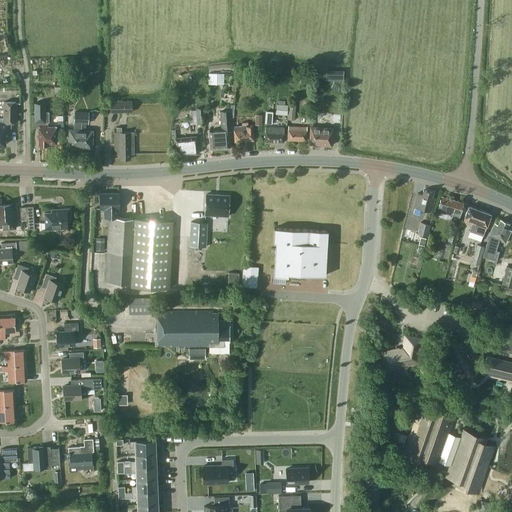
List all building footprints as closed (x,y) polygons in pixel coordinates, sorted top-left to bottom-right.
[(220,72),(208,72),(208,84),(212,84),(213,79),(219,79),(220,72)] [(54,87),(54,97),(63,97),(63,87),(54,87)] [(110,111),(132,111),(132,100),(110,100),(110,111)] [(0,143),(4,143),(4,139),(9,139),(9,121),(15,121),(15,101),(3,101),(3,118),(0,118),(0,143)] [(32,114),(32,126),(39,126),(39,145),(48,144),(48,143),(56,143),(56,126),(48,126),(47,122),(49,122),(49,111),(45,111),(45,102),(34,103),(34,114),(32,114)] [(275,113),(287,114),(288,104),(276,103),(275,113)] [(205,123),(204,107),(196,108),(197,124),(205,123)] [(89,123),(89,117),(89,112),(74,111),(74,129),(69,129),(68,147),(92,148),(93,130),(86,130),(86,123),(89,123)] [(230,147),(228,130),(232,129),(230,111),(220,112),(221,130),(209,131),(210,149),(230,147)] [(248,125),(248,122),(241,122),(241,125),(233,126),(234,141),(253,139),(252,124),(248,125)] [(265,141),(283,141),(284,127),(265,126),(265,141)] [(306,140),(307,127),(288,126),(288,139),(306,140)] [(309,143),(331,145),(332,128),(310,126),(309,143)] [(114,154),(120,154),(120,158),(130,158),(130,153),(133,153),(133,132),(121,132),(116,132),(114,132),(114,154)] [(198,153),(196,136),(175,138),(175,146),(178,146),(179,155),(198,153)] [(431,212),(435,197),(432,197),(433,192),(423,190),(422,194),(417,193),(413,207),(431,212)] [(132,218),(120,217),(118,217),(118,208),(119,208),(118,193),(99,193),(100,209),(104,209),(104,217),(108,217),(105,282),(129,283),(131,254),(132,254),(130,286),(169,288),(173,220),(134,218),(134,220),(132,219),(132,218)] [(228,194),(205,193),(205,213),(227,214),(228,194)] [(459,217),(463,202),(441,196),(437,211),(459,217)] [(2,229),(15,228),(14,211),(12,211),(11,203),(2,204),(1,198),(0,198),(0,225),(2,226),(2,229)] [(33,206),(26,206),(27,229),(34,228),(33,206)] [(463,222),(471,225),(469,231),(483,235),(490,214),(468,206),(463,222)] [(67,221),(69,221),(69,208),(51,209),(52,211),(44,212),(45,222),(40,220),(40,229),(67,228),(67,221)] [(499,251),(496,250),(499,240),(505,243),(511,230),(506,228),(509,223),(500,219),(498,224),(495,223),(489,235),(483,257),(496,261),(499,251)] [(189,221),(188,245),(204,245),(205,221),(189,221)] [(427,236),(430,224),(420,222),(417,234),(427,236)] [(454,242),(458,226),(452,225),(448,240),(454,242)] [(273,275),(291,276),(323,278),(323,275),(325,275),(328,230),(274,228),(273,242),(275,242),(273,275)] [(426,238),(420,236),(418,245),(424,246),(426,238)] [(28,239),(19,240),(19,250),(29,250),(28,239)] [(12,253),(16,252),(16,242),(1,243),(1,249),(0,248),(0,261),(12,261),(12,253)] [(104,242),(96,242),(96,250),(104,250),(104,242)] [(472,262),(479,264),(484,246),(477,244),(472,262)] [(29,291),(35,274),(27,272),(28,267),(18,264),(13,277),(19,280),(17,286),(29,291)] [(241,286),(256,287),(258,274),(258,267),(243,265),(241,286)] [(502,284),(511,286),(511,267),(506,266),(502,284)] [(472,270),(468,285),(473,287),(477,272),(472,270)] [(228,272),(228,285),(238,286),(238,273),(228,272)] [(57,300),(62,284),(54,281),(56,277),(46,273),(41,286),(47,288),(44,296),(57,300)] [(153,310),(153,297),(129,298),(129,310),(153,310)] [(473,301),(471,308),(479,310),(481,304),(473,301)] [(224,339),(230,339),(229,320),(218,320),(218,312),(212,313),(212,311),(157,311),(157,346),(224,346),(224,339)] [(15,313),(0,314),(0,338),(5,338),(5,331),(16,331),(15,313)] [(78,335),(78,325),(78,322),(64,323),(64,325),(64,332),(56,332),(57,345),(74,344),(74,336),(78,335)] [(390,362),(391,367),(414,362),(413,361),(416,360),(417,356),(418,356),(421,339),(405,336),(403,348),(382,353),(385,366),(386,366),(385,363),(390,362)] [(92,339),(93,347),(101,346),(101,338),(92,339)] [(205,347),(188,347),(188,358),(205,358),(205,347)] [(8,365),(25,364),(24,349),(1,351),(1,356),(7,355),(8,365)] [(79,362),(83,362),(83,351),(69,352),(69,358),(61,359),(62,372),(79,371),(79,362)] [(511,362),(486,356),(482,372),(511,378),(511,362)] [(25,364),(8,365),(2,366),(2,371),(8,371),(9,382),(26,380),(25,364)] [(80,389),(101,388),(100,377),(70,379),(71,385),(63,386),(64,399),(81,398),(80,389)] [(0,405),(15,404),(14,389),(0,390),(0,405)] [(15,404),(0,405),(0,421),(16,421),(15,404)] [(407,450),(436,460),(436,459),(446,431),(448,432),(451,422),(449,422),(451,418),(431,411),(429,415),(420,412),(407,450)] [(446,431),(436,459),(450,464),(450,465),(452,465),(462,437),(448,432),(446,431)] [(447,474),(478,485),(491,447),(482,444),(484,439),(464,432),(462,437),(452,465),(450,465),(447,474)] [(98,438),(93,438),(84,439),(85,445),(69,446),(71,471),(78,471),(78,468),(94,467),(93,450),(94,450),(94,449),(99,448),(98,438)] [(136,454),(155,453),(154,440),(129,441),(129,447),(136,447),(136,454)] [(61,464),(60,456),(59,447),(50,448),(50,445),(28,447),(29,462),(37,462),(37,469),(52,468),(52,464),(61,464)] [(18,460),(17,456),(17,448),(1,449),(1,456),(0,455),(0,478),(10,477),(9,461),(18,460)] [(130,460),(130,466),(155,465),(155,453),(136,454),(136,460),(130,460)] [(364,457),(362,466),(374,468),(375,458),(364,457)] [(227,482),(227,466),(233,465),(233,459),(221,459),(221,464),(221,465),(202,466),(203,483),(227,482)] [(137,479),(156,478),(155,465),(130,466),(130,473),(137,472),(137,479)] [(307,468),(286,468),(286,483),(308,482),(308,480),(307,474),(307,468)] [(380,488),(381,471),(367,469),(365,487),(380,488)] [(131,486),(131,492),(156,491),(156,478),(137,479),(137,485),(131,486)] [(280,481),(266,482),(267,492),(281,491),(280,481)] [(157,503),(156,491),(131,492),(132,498),(138,498),(138,504),(157,503)] [(297,494),(278,495),(278,509),(285,509),(286,509),(286,511),(308,511),(309,507),(297,507),(297,494)] [(213,505),(204,506),(204,511),(224,511),(224,509),(226,509),(229,509),(228,497),(213,497),(213,505)] [(481,500),(478,510),(483,511),(488,511),(491,504),(481,500)] [(157,511),(157,503),(138,504),(138,511),(132,511),(157,511)]
